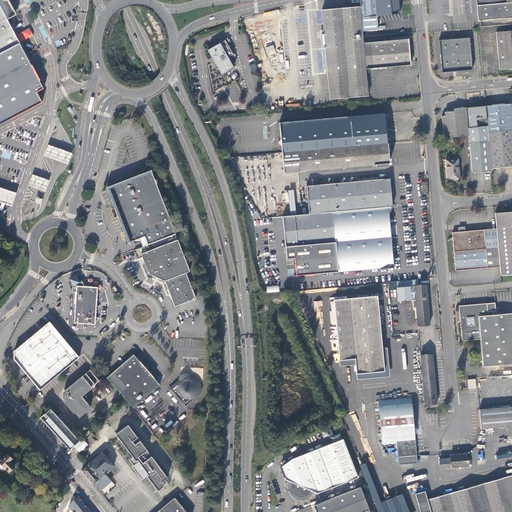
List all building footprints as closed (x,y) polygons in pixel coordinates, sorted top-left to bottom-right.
[(0,0),(0,127),(28,113),(18,93),(43,81),(30,56),(23,43),(19,36),(10,18),(15,15),(6,0),(0,0)] [(359,0),(360,3),(360,7),(362,30),(377,28),(376,16),(399,14),(397,0),(359,0)] [(470,21),(478,21),(476,0),(450,0),(453,23),(470,21)] [(476,0),(478,21),(483,21),(483,20),(511,17),(511,2),(507,3),(506,0),(476,0)] [(322,13),(324,34),(325,48),(326,53),(327,66),(330,99),(365,96),(366,98),(368,98),(359,7),(322,10),(322,13)] [(511,30),(496,32),(499,70),(511,68),(511,30)] [(280,62),(269,33),(261,36),(272,65),(280,62)] [(469,38),(439,40),(442,72),(472,70),(469,38)] [(219,43),(211,48),(207,50),(210,55),(207,57),(209,59),(210,62),(213,60),(214,61),(221,75),(233,68),(227,58),(233,54),(225,40),(219,43)] [(364,43),(366,69),(410,65),(408,46),(408,40),(364,43)] [(485,98),(465,100),(465,107),(468,134),(472,172),(491,171),(491,169),(485,106),(485,98)] [(495,105),(485,106),(491,169),(511,166),(511,121),(510,104),(495,105)] [(468,134),(465,107),(453,108),(453,111),(444,111),(445,114),(441,115),(443,136),(468,134)] [(384,114),(347,117),(349,147),(387,143),(384,114)] [(279,123),(281,153),(282,153),(349,147),(347,117),(279,123)] [(59,161),(68,164),(72,152),(63,149),(47,143),(43,155),(59,161)] [(349,147),(282,153),(283,173),(349,166),(389,163),(387,143),(349,147)] [(446,160),(447,181),(460,179),(458,159),(446,160)] [(148,246),(176,236),(160,194),(152,172),(140,176),(138,174),(129,178),(128,181),(108,189),(125,234),(127,234),(131,243),(140,239),(145,238),(148,246)] [(39,189),(46,192),(50,180),(43,177),(33,174),(29,186),(39,189)] [(392,207),(389,179),(306,186),(308,214),(392,207)] [(0,201),(12,206),(16,193),(0,187),(0,201)] [(297,276),(393,267),(388,213),(392,207),(308,214),(283,217),(287,259),(295,258),(297,276)] [(500,267),(501,276),(511,274),(511,211),(507,212),(495,213),(497,229),(498,248),(500,267)] [(497,229),(484,230),(486,249),(498,248),(497,229)] [(459,232),(452,233),(456,271),(500,267),(498,248),(486,249),(484,230),(465,232),(459,232)] [(140,239),(143,248),(148,246),(145,238),(140,239)] [(178,242),(141,255),(144,262),(148,273),(156,277),(166,281),(171,294),(176,307),(195,300),(186,274),(190,273),(178,242)] [(95,325),(98,288),(85,287),(82,282),(80,283),(76,276),(69,279),(73,286),(72,292),(77,292),(74,323),(78,324),(78,326),(81,329),(84,329),(84,324),(95,325)] [(419,286),(418,279),(413,280),(416,308),(418,326),(429,325),(427,293),(426,285),(419,286)] [(413,308),(416,308),(413,280),(396,282),(398,301),(406,300),(410,300),(410,301),(412,301),(413,308)] [(356,374),(383,371),(377,296),(333,300),(339,360),(354,359),(356,374)] [(511,371),(511,313),(496,315),(495,303),(486,304),(459,306),(461,340),(480,339),(482,367),(497,366),(497,372),(511,371)] [(40,390),(78,356),(48,321),(23,343),(14,351),(13,359),(40,390)] [(420,354),(424,404),(436,403),(432,354),(420,354)] [(133,409),(161,385),(134,355),(107,378),(115,388),(127,401),(133,409)] [(90,370),(66,390),(65,399),(79,417),(90,408),(81,396),(99,381),(90,370)] [(191,376),(186,374),(183,375),(180,380),(181,381),(170,390),(186,409),(198,398),(199,396),(200,394),(201,392),(201,389),(201,387),(200,385),(199,383),(197,381),(194,379),(191,378),(191,376)] [(468,389),(476,388),(475,379),(467,379),(468,389)] [(396,445),(398,465),(417,463),(411,398),(378,401),(382,446),(396,445)] [(511,406),(479,410),(480,429),(481,429),(481,430),(485,430),(485,428),(505,427),(511,426),(511,406)] [(41,417),(70,449),(74,446),(79,441),(50,409),(41,417)] [(147,476),(157,491),(163,487),(162,486),(164,485),(162,482),(167,478),(127,424),(115,433),(136,460),(137,462),(133,465),(135,468),(136,468),(137,471),(137,473),(142,474),(145,478),(147,476)] [(91,433),(89,431),(82,438),(84,440),(89,435),(91,433)] [(94,440),(89,435),(84,440),(90,447),(95,441),(94,440)] [(79,441),(74,446),(80,452),(87,446),(82,439),(79,441)] [(281,467),(286,479),(290,481),(289,484),(289,488),(290,491),(291,494),(296,498),(300,499),(303,499),(306,498),(309,496),(311,494),(313,491),(318,494),(358,478),(343,439),(291,460),(281,467)] [(81,470),(93,484),(96,482),(98,485),(101,485),(104,482),(106,484),(111,480),(105,473),(114,466),(102,452),(81,470)] [(4,457),(0,462),(0,463),(9,472),(15,466),(9,461),(12,459),(7,454),(4,457)] [(450,456),(452,468),(468,466),(467,455),(450,456)] [(366,463),(361,464),(378,511),(410,511),(404,494),(380,502),(366,463)] [(511,511),(511,474),(428,499),(432,511),(511,511)] [(370,511),(360,488),(314,506),(315,511),(370,511)] [(432,511),(428,499),(426,491),(416,494),(420,511),(432,511)] [(77,498),(69,507),(70,509),(72,511),(87,511),(89,510),(79,498),(77,498)] [(185,511),(174,499),(158,511),(185,511)]
